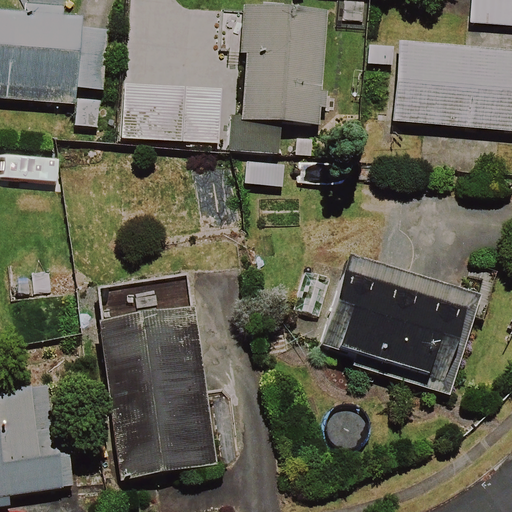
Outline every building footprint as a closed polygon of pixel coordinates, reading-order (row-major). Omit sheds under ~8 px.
[(511,0),(466,0),(465,28),(510,31),(511,0)] [(101,24),(0,20),(0,103),(97,108),(101,24)] [(273,158),(278,158),(278,132),(314,132),(315,21),(237,21),(237,158),(273,158)] [(511,60),(395,51),(389,128),(511,138),(511,60)] [(217,96),(122,92),(120,147),(214,151),(217,96)] [(213,181),(143,194),(149,229),(219,216),(213,181)] [(341,222),(301,226),(305,261),(345,256),(341,222)] [(475,313),(345,264),(313,352),(443,400),(475,313)] [(215,488),(213,472),(187,323),(95,339),(121,488),(177,478),(180,494),(215,488)] [(52,438),(44,392),(0,399),(0,505),(68,493),(58,437),(52,438)]
